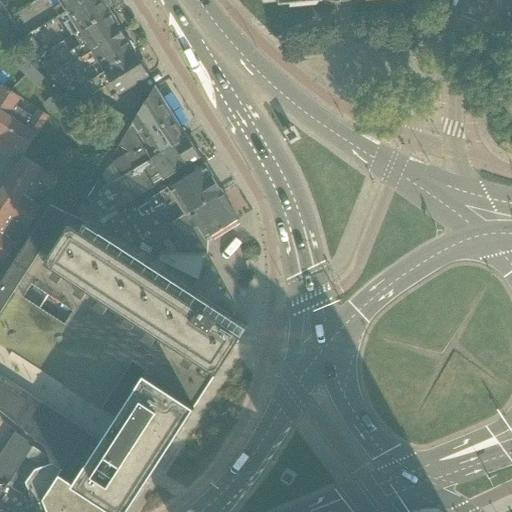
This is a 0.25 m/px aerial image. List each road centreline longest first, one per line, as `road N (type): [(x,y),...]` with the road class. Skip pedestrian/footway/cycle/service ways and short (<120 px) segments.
road 1 (primary): [(165,0),(277,179),(323,349)]
road 2 (primary): [(398,175),(289,100),(197,0)]
road 3 (primary): [(323,349),(210,511)]
road 4 (primary): [(479,237),(396,280),(323,349)]
road 5 (tertiary): [(453,189),(453,91),(477,0)]
road 6 (primary): [(323,349),(334,392),(363,442),(421,484)]
